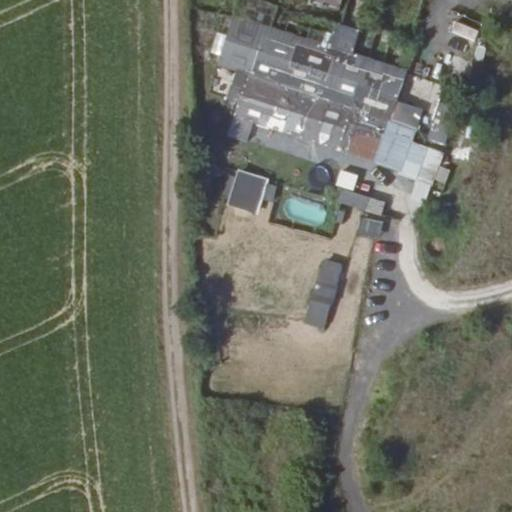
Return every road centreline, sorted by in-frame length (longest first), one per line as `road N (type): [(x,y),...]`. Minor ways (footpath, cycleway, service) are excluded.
road 1 (track): [(164,0),(173,382),(188,511)]
road 2 (unknown): [(363,210),(409,311),(362,390),(351,426),(351,476),(371,511)]
